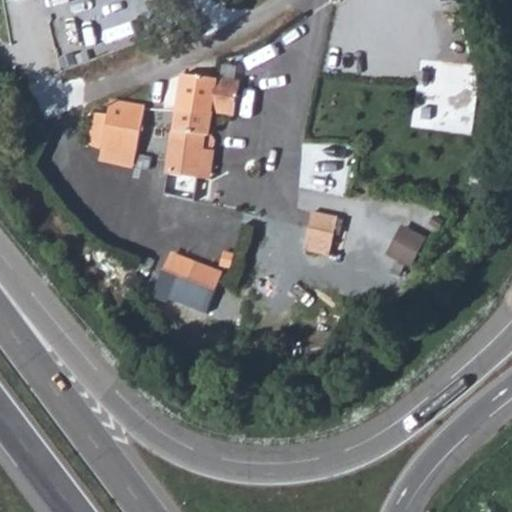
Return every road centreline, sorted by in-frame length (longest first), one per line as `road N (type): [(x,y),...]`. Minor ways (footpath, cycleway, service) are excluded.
road 1 (trunk): [(511,329),(404,434),(330,469),(203,467),(145,437),(0,263)]
road 2 (unclassified): [(283,0),(61,111)]
road 3 (trunk): [(147,511),(0,315)]
road 4 (trunk): [(394,511),(410,481),(511,386)]
road 5 (trunk): [(0,411),(75,511)]
